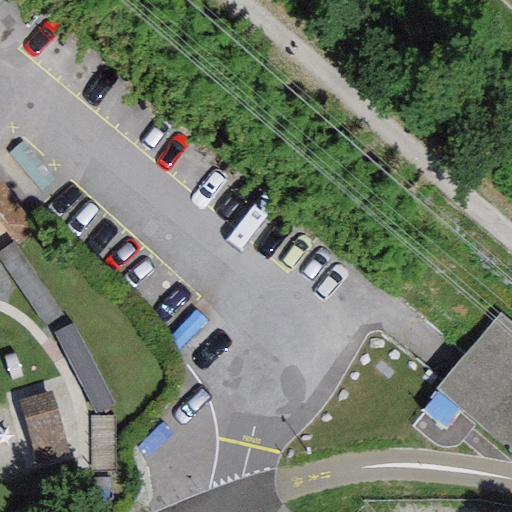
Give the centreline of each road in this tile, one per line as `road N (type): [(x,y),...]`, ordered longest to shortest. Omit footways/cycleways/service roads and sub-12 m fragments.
road 1 (residential): [(185,511),(226,478),(253,429),(263,371),(249,315),(177,225),(22,91)]
road 2 (track): [(212,0),(511,252)]
